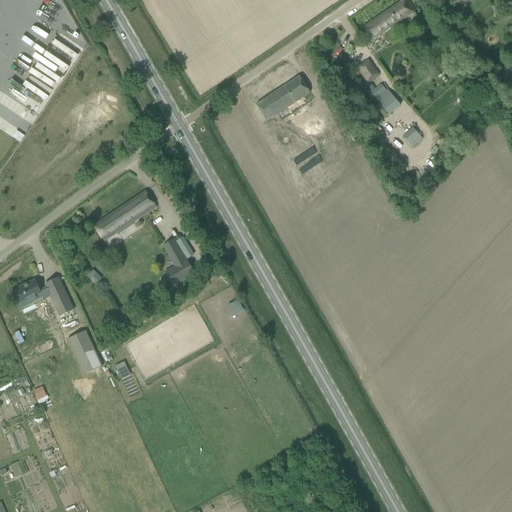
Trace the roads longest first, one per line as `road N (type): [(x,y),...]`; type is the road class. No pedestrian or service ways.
road 1 (primary): [(398,511),(179,128)]
road 2 (unclassified): [(179,128),(362,0)]
road 3 (unclassified): [(0,255),(179,128)]
road 4 (primary): [(179,128),(105,0)]
